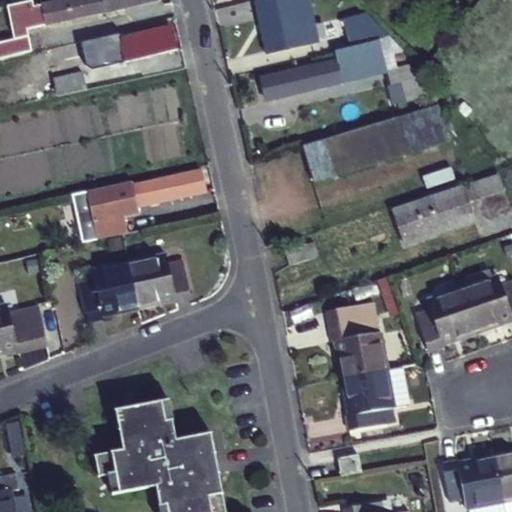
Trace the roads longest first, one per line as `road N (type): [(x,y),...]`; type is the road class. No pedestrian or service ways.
road 1 (residential): [(190,0),(255,298)]
road 2 (residential): [(255,298),(0,397)]
road 3 (residential): [(255,298),(301,511)]
